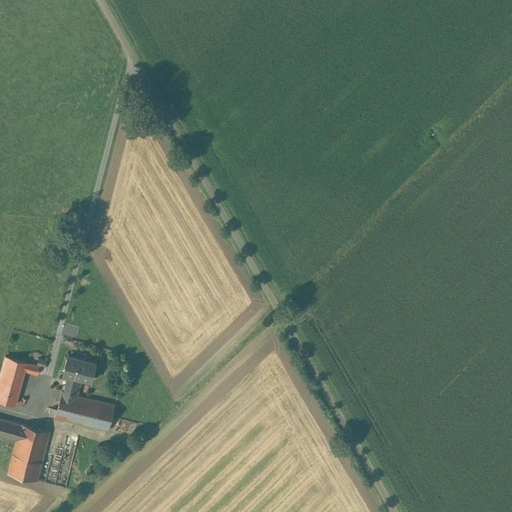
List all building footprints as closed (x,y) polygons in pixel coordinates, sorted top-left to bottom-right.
[(63,374),(68,375),(80,378),(91,380),(95,362),(68,354),(63,374)] [(0,399),(15,404),(24,370),(27,361),(5,356),(0,374),(0,399)] [(39,365),(27,361),(24,370),(37,373),(39,365)] [(76,395),(80,378),(68,375),(64,391),(76,395)] [(115,404),(76,395),(64,391),(62,391),(55,416),(108,429),(115,404)] [(0,434),(15,439),(12,453),(41,462),(49,431),(0,417),(0,434)] [(37,480),(41,462),(12,453),(7,472),(37,480)]
